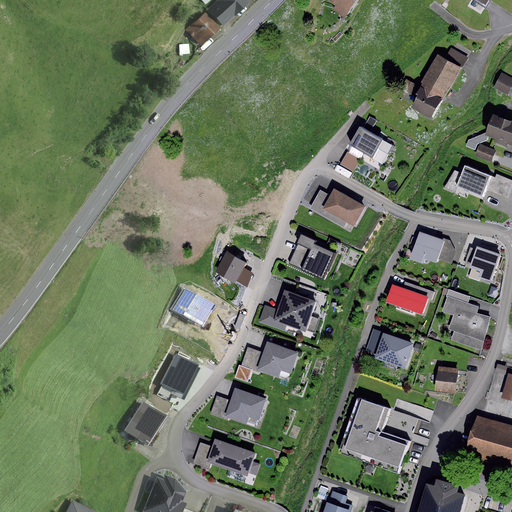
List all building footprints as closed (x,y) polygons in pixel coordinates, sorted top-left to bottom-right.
[(219,0),(209,10),(224,27),(252,0),(219,0)] [(329,0),(336,5),(333,9),(344,18),(359,0),(329,0)] [(206,12),(186,30),(201,46),(220,28),(206,12)] [(453,48),(448,57),(465,67),(470,58),(453,48)] [(424,84),(426,84),(448,98),(466,68),(465,67),(448,57),(442,54),(424,84)] [(511,95),(511,80),(505,76),(497,89),(511,97),(511,95)] [(406,80),(401,89),(412,95),(417,86),(406,80)] [(448,98),(426,84),(419,95),(422,97),(416,107),(438,120),(450,99),(448,98)] [(511,119),(497,115),(491,132),(490,135),(500,138),(499,142),(511,147),(511,144),(511,119)] [(397,145),(365,127),(353,147),(385,165),(397,145)] [(490,135),(491,132),(471,140),(468,146),(477,150),(479,144),(488,141),(490,135)] [(499,150),(483,144),(478,157),(494,163),(499,150)] [(361,159),(349,152),(342,165),(354,172),(361,159)] [(493,175),(469,165),(465,173),(460,185),(484,195),(493,175)] [(460,185),(465,173),(457,170),(446,188),(457,192),(460,185)] [(511,190),(511,180),(499,175),(494,188),(510,194),(511,190)] [(370,207),(338,190),(334,196),(323,190),(313,208),(347,227),(349,221),(359,226),(370,207)] [(444,241),(420,233),(411,259),(424,264),(425,259),(437,262),(438,259),(444,241)] [(315,241),(301,235),(297,244),(310,249),(301,269),(324,279),(335,254),(314,244),(315,241)] [(445,239),(444,241),(438,259),(452,263),(456,252),(450,241),(445,239)] [(310,249),(297,244),(289,263),(301,269),(310,249)] [(475,267),(481,251),(473,248),(467,264),(475,267)] [(504,256),(482,248),(481,251),(475,267),(486,271),(484,277),(495,281),(504,256)] [(227,252),(215,272),(235,284),(236,283),(244,270),(247,264),(227,252)] [(252,273),(244,270),(236,283),(247,288),(252,273)] [(407,281),(404,288),(432,298),(435,298),(437,292),(407,281)] [(404,288),(397,286),(392,301),(427,314),(432,298),(404,288)] [(183,289),(172,310),(202,326),(214,305),(183,289)] [(321,300),(289,289),(282,309),(268,304),(262,321),(287,330),(289,325),(311,332),(321,300)] [(449,296),(450,296),(471,303),(473,297),(451,289),(449,296)] [(471,303),(450,296),(444,311),(456,315),(452,329),(458,331),(455,340),(484,350),(494,317),(480,313),(482,307),(471,303)] [(376,354),(383,333),(383,332),(374,329),(367,350),(376,354)] [(413,343),(383,333),(376,354),(374,359),(404,369),(413,343)] [(298,352),(267,342),(258,370),(279,378),(281,370),(290,373),(298,352)] [(257,371),(263,353),(247,347),(241,366),(252,370),(257,371)] [(176,355),(158,395),(168,399),(171,394),(184,400),(200,365),(176,355)] [(252,370),(241,366),(239,365),(235,378),(247,382),(252,370)] [(497,365),(495,372),(505,375),(507,367),(497,365)] [(464,370),(441,367),(439,390),(461,392),(464,370)] [(511,375),(509,375),(502,398),(511,400),(511,375)] [(270,399),(240,389),(235,401),(230,417),(251,425),(254,416),(263,420),(270,399)] [(230,417),(235,401),(219,396),(212,414),(229,420),(230,417)] [(389,410),(358,399),(340,452),(398,472),(408,442),(381,433),(389,410)] [(166,416),(143,402),(125,431),(148,445),(166,416)] [(393,411),(389,410),(381,433),(408,442),(416,419),(393,411)] [(511,426),(481,417),(471,454),(511,466),(511,426)] [(260,454),(220,441),(218,448),(213,463),(253,476),(260,454)] [(213,463),(218,448),(202,443),(196,463),(211,468),(213,463)] [(163,479),(157,476),(145,510),(149,511),(181,511),(185,502),(181,501),(185,490),(175,478),(165,474),(163,479)] [(441,490),(433,488),(425,511),(460,511),(465,497),(457,495),(459,488),(443,483),(441,490)] [(321,487),(317,497),(324,500),(328,490),(321,487)] [(333,492),(329,504),(351,511),(353,506),(346,503),(348,497),(333,492)] [(95,511),(73,500),(66,511),(95,511)]
